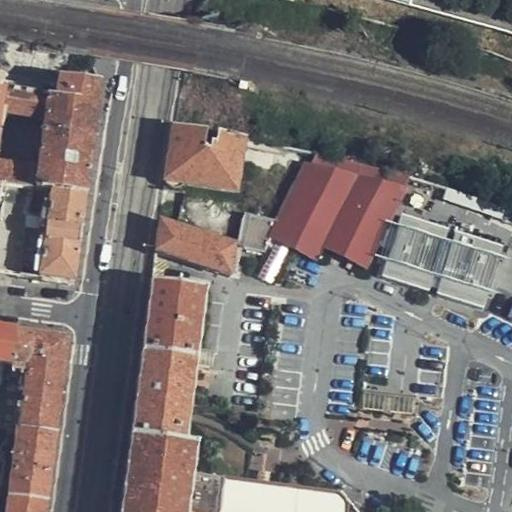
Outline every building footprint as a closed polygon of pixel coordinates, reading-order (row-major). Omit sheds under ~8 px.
[(0,92),(40,99),(42,89),(0,82),(0,92)] [(46,100),(40,99),(0,92),(0,191),(31,195),(86,202),(86,198),(89,184),(92,156),(93,149),(98,117),(101,92),(102,86),(98,86),(68,83),(66,85),(61,84),(60,90),(59,99),(46,100)] [(239,195),(247,142),(174,128),(172,140),(166,183),(184,186),(239,195)] [(364,268),(410,178),(312,155),(275,236),(272,244),(279,248),(289,253),(319,265),(326,251),(364,268)] [(31,195),(0,191),(0,277),(1,278),(20,280),(31,195)] [(31,195),(20,280),(55,285),(74,287),(82,231),(84,216),(86,202),(31,195)] [(161,223),(157,254),(232,280),(235,249),(231,248),(177,229),(161,223)] [(239,224),(231,248),(235,249),(265,259),(272,244),(275,236),(239,224)] [(272,291),(289,253),(279,248),(260,285),(272,291)] [(152,285),(122,511),(348,511),(349,509),(339,498),(217,482),(219,471),(194,468),(198,446),(187,445),(196,371),(198,355),(205,292),(152,285)] [(0,429),(3,430),(15,339),(6,338),(0,337),(0,429)] [(66,346),(15,339),(3,430),(10,431),(20,433),(53,437),(56,419),(61,384),(66,346)] [(212,357),(198,355),(196,371),(210,373),(212,357)] [(10,431),(3,430),(0,429),(0,500),(0,501),(5,470),(0,469),(0,466),(2,455),(7,451),(10,431)] [(10,502),(44,507),(46,495),(49,472),(52,447),(53,437),(20,433),(10,502)] [(8,511),(43,511),(44,507),(10,502),(8,511)]
